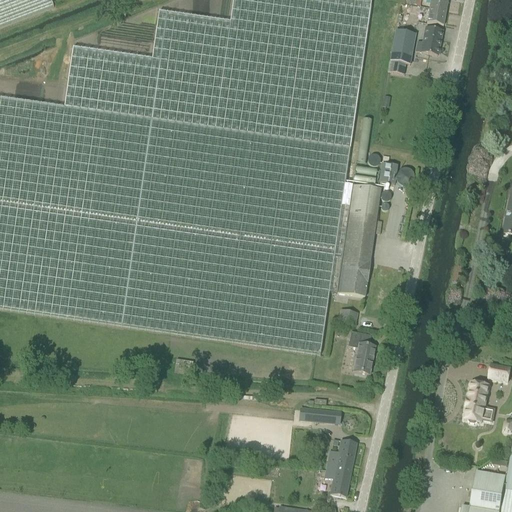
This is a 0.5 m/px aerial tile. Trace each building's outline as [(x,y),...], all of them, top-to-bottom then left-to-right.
[(0,0),(0,28),(53,8),(50,0),(0,0)] [(0,310),(320,356),(329,294),(365,299),(376,223),(378,223),(378,217),(376,217),(380,191),(344,186),(371,3),(346,0),(233,0),(229,24),(158,13),(151,62),(72,50),(64,109),(0,100),(0,310)] [(410,0),(410,6),(420,8),(421,0),(410,0)] [(431,0),(429,12),(445,15),(447,2),(448,2),(448,1),(439,0),(431,0)] [(426,25),(443,28),(443,27),(445,15),(429,12),(427,24),(426,25)] [(416,54),(437,58),(442,33),(425,30),(423,45),(418,44),(416,54)] [(387,74),(403,76),(405,66),(410,67),(415,36),(395,33),(387,74)] [(360,121),(357,148),(366,149),(368,122),(360,121)] [(379,185),(394,187),(397,167),(382,165),(379,185)] [(511,186),(511,190),(511,193),(503,235),(511,236),(511,186)] [(353,328),(357,315),(339,311),(335,324),(353,328)] [(353,374),(369,377),(375,349),(369,348),(371,338),(351,334),(348,349),(358,350),(353,374)] [(175,361),(174,371),(180,371),(179,375),(191,377),(193,364),(175,361)] [(488,380),(508,383),(511,370),(491,366),(488,380)] [(470,424),(474,425),(477,423),(482,424),(482,422),(492,423),(494,411),(484,409),(489,387),(471,383),(468,401),(467,400),(466,402),(467,403),(467,406),(466,406),(465,408),(466,408),(464,421),(468,422),(470,424)] [(300,411),(299,422),(306,423),(339,426),(340,415),(302,411),(300,411)] [(356,445),(340,442),(337,458),(335,458),(334,465),(328,464),(326,472),(350,477),(356,445)] [(511,511),(511,446),(507,478),(476,473),(470,509),(462,507),(461,511),(511,511)] [(333,482),(330,497),(346,500),(350,477),(326,472),(325,480),(333,482)]
